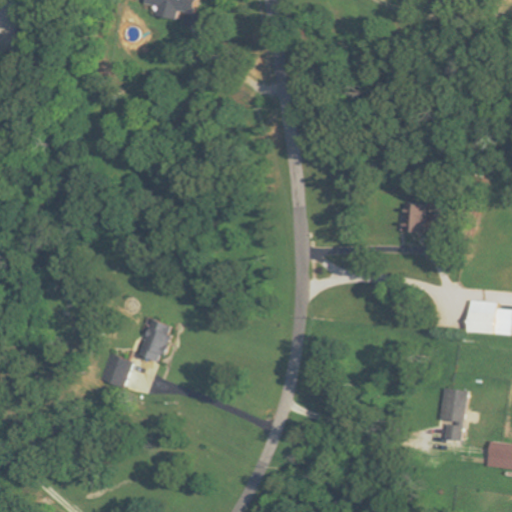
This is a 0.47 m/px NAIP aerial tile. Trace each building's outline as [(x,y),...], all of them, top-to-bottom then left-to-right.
[(407,232),(430,232),(430,204),(408,204),(407,232)] [(511,335),(511,309),(501,309),(501,302),(473,301),(471,333),(511,335)] [(165,362),(176,326),(155,319),(144,356),(165,362)] [(105,381),(127,386),(133,360),(111,355),(105,381)] [(445,421),(451,421),(450,440),(467,441),(470,391),(447,389),(445,421)] [(511,469),(511,443),(494,441),(490,466),(511,469)]
